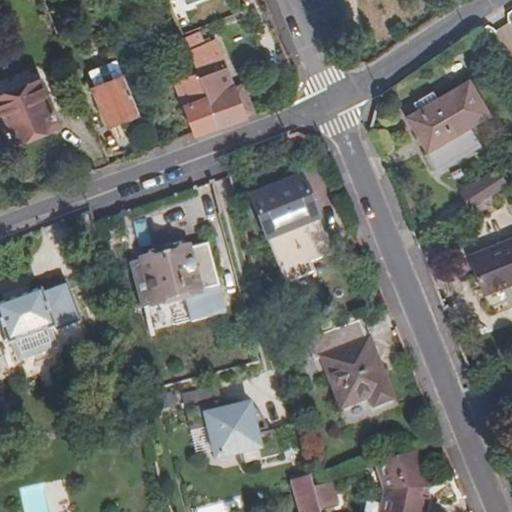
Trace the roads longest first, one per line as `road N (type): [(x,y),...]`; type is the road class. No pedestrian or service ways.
road 1 (residential): [(332,101),(498,511)]
road 2 (residential): [(0,225),(332,101)]
road 3 (residential): [(332,101),(494,0)]
